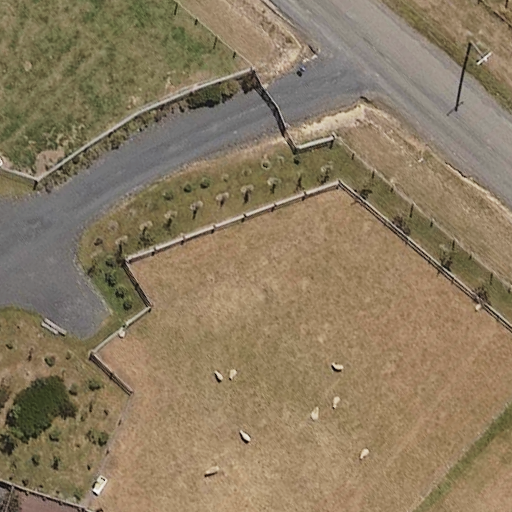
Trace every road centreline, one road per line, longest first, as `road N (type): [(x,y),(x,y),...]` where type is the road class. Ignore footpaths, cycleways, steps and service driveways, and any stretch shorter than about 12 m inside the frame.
road 1 (unknown): [(0,226),(367,34)]
road 2 (unclassified): [(328,0),(511,158)]
